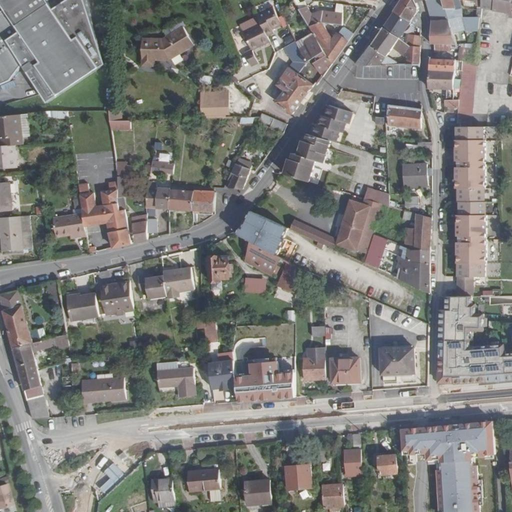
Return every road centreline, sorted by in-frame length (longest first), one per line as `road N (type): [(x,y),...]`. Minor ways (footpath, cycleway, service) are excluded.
road 1 (tertiary): [(0,280),(219,227),(269,175),(392,0)]
road 2 (tertiary): [(146,432),(511,399)]
